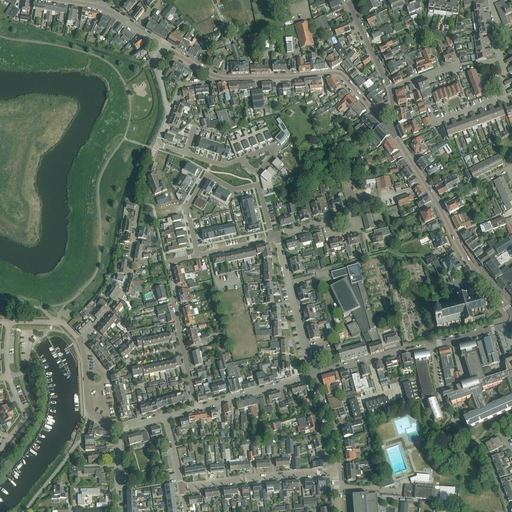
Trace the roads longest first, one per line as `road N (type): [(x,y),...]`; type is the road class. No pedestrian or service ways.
road 1 (residential): [(270,239),(258,185),(234,189),(205,174),(187,209),(197,255)]
road 2 (tertiary): [(388,128),(339,73),(220,77)]
road 3 (residential): [(507,511),(480,444),(441,405),(433,344)]
road 4 (residential): [(78,341),(120,294),(139,202)]
road 5 (residential): [(181,487),(334,470)]
road 6 (residential): [(312,375),(277,237)]
road 7 (residential): [(312,375),(433,344)]
road 8 (residential): [(196,408),(312,375)]
